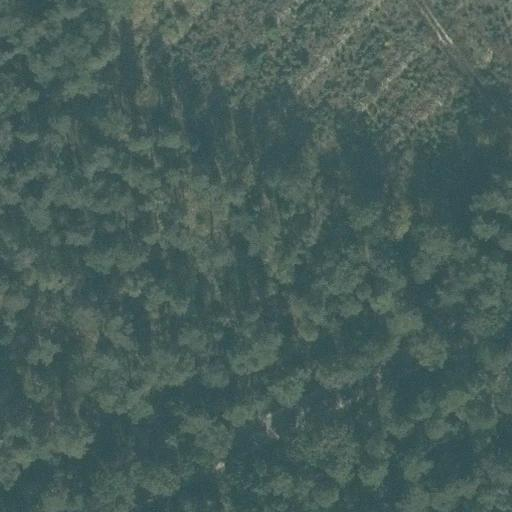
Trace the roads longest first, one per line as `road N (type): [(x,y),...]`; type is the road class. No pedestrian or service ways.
road 1 (secondary): [(101,511),(511,311)]
road 2 (track): [(419,0),(511,128)]
